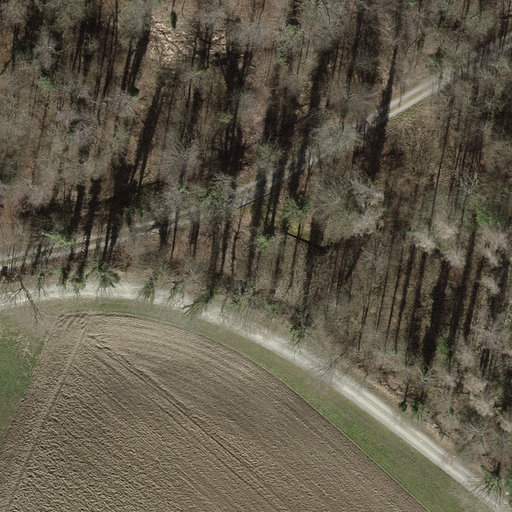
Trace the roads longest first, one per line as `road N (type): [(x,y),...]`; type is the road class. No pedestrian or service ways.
road 1 (track): [(0,302),(149,306),(275,343),(397,417),(511,510)]
road 2 (track): [(0,262),(229,194),(511,38)]
